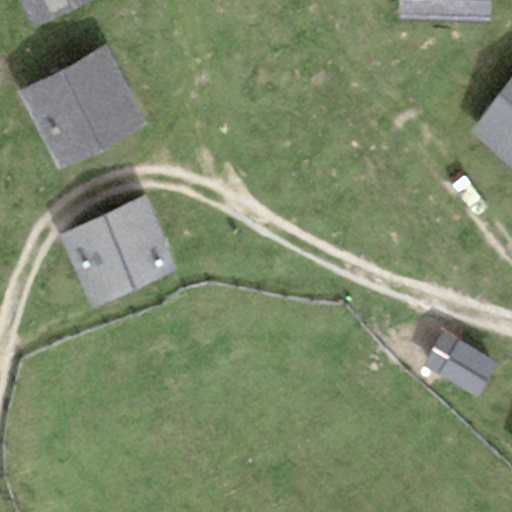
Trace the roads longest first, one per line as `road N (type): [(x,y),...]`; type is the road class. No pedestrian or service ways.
road 1 (track): [(511,326),(393,289),(233,201),(142,177),(107,183),(64,209),(20,282),(0,379)]
road 2 (track): [(233,201),(176,0)]
